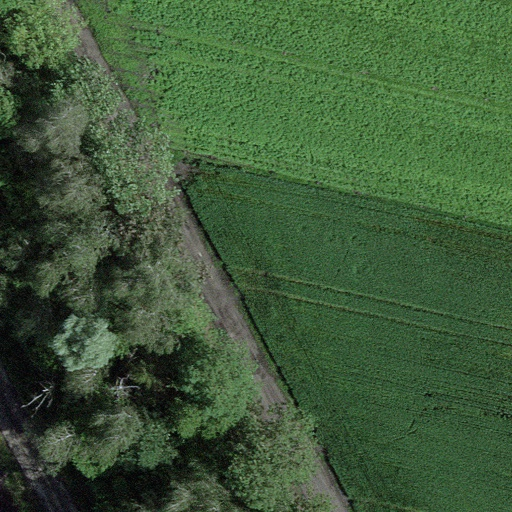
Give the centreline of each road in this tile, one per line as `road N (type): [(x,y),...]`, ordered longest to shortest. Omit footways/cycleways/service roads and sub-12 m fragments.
road 1 (track): [(51,0),(321,511)]
road 2 (track): [(0,392),(62,511)]
